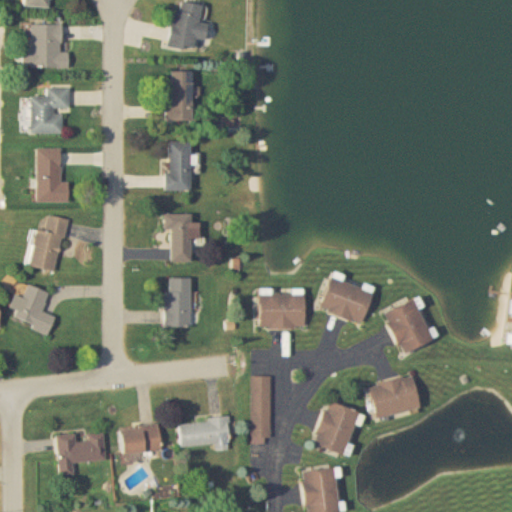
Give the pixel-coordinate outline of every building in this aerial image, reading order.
[(174,0),(168,44),(195,49),(197,39),(203,40),(209,5),(176,0),(174,0)] [(60,51),(60,23),(29,23),(29,49),(21,49),(21,67),(67,67),(67,51),(60,51)] [(166,121),(192,121),(192,71),(166,71),(166,121)] [(29,133),(61,133),(61,107),(67,107),(67,88),(45,88),(45,96),(29,96),(29,133)] [(167,191),(190,191),(190,140),(167,140),(167,191)] [(68,202),(68,182),(60,182),(60,148),(36,148),(36,202),(68,202)] [(191,214),(164,214),(164,230),(171,230),(171,263),(192,263),(191,246),(200,245),(199,223),(191,223),(191,214)] [(34,230),(26,266),(55,273),(66,220),(48,216),(44,232),(34,230)] [(362,324),(373,292),(342,282),(344,277),(332,273),(320,310),(362,324)] [(191,279),(166,278),(164,328),(190,328),(191,279)] [(9,309),(16,311),(12,322),(49,334),(54,317),(42,313),(49,293),(27,286),(23,297),(14,295),(9,309)] [(259,328),(304,328),(304,294),(259,294),(259,328)] [(385,312),(402,354),(434,341),(417,300),(385,312)] [(414,375),(370,385),(377,418),(421,408),(414,375)] [(271,377),(251,377),(251,438),(271,438),(271,377)] [(314,444),(347,455),(361,412),(328,401),(314,444)] [(228,419),(179,422),(180,448),(215,446),(215,451),(230,450),(228,419)] [(140,426),(140,432),(121,433),(123,456),(161,454),(159,425),(140,426)] [(57,436),(59,476),(75,475),(74,463),(105,461),(103,433),(87,434),(87,441),(77,441),(77,434),(57,436)] [(304,511),(338,511),(338,469),(304,470),(304,511)]
